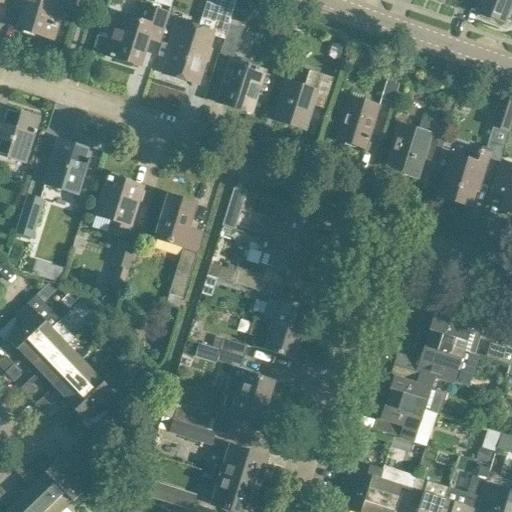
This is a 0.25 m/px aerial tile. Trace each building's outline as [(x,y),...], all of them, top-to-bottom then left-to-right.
[(23,0),(27,1),(19,28),(52,39),(64,0),(23,0)] [(230,20),(236,0),(216,0),(214,6),(212,14),(230,20)] [(481,0),(477,13),(502,23),(510,0),(481,0)] [(223,40),(224,40),(229,26),(228,26),(230,20),(212,14),(214,6),(207,4),(202,19),(201,19),(198,28),(183,23),(175,47),(171,46),(163,74),(197,84),(213,33),(224,37),(223,40)] [(159,43),(169,14),(142,6),(137,21),(122,16),(109,58),(112,59),(113,58),(139,66),(146,39),(159,43)] [(229,26),(224,40),(220,54),(234,58),(243,30),(229,26)] [(389,71),(381,98),(393,101),(405,62),(388,57),(384,70),(389,71)] [(230,61),(216,103),(251,114),(257,94),(265,97),(269,95),(274,81),(271,76),(263,73),(264,72),(230,61)] [(312,105),(324,109),(333,79),(309,71),(303,89),(285,83),(274,121),(304,130),(312,105)] [(500,163),(511,121),(511,98),(500,95),(481,152),(473,149),(469,161),(451,155),(438,197),(469,207),(478,178),(480,179),(487,159),(500,163)] [(348,97),(335,140),(365,149),(379,107),(348,97)] [(0,154),(7,157),(6,158),(24,163),(39,119),(21,113),(21,115),(6,111),(2,125),(0,124),(0,154)] [(425,152),(439,156),(447,129),(422,121),(418,135),(397,129),(386,166),(417,176),(425,152)] [(90,151),(58,141),(44,185),(77,195),(86,166),(87,166),(89,161),(87,160),(90,151)] [(501,211),(511,213),(511,165),(502,163),(494,186),(508,190),(501,211)] [(130,227),(142,188),(107,177),(95,216),(112,221),(110,229),(126,234),(128,226),(130,227)] [(43,202),(26,196),(15,232),(31,237),(43,202)] [(196,205),(167,196),(154,239),(183,248),(169,294),(183,298),(202,234),(188,230),(196,205)] [(243,203),(242,203),(230,199),(222,226),(234,230),(243,203)] [(310,224),(314,213),(283,203),(280,216),(288,218),(283,232),(275,229),(272,241),(310,253),(318,227),(310,224)] [(135,246),(124,243),(119,241),(112,264),(117,265),(111,285),(122,289),(135,246)] [(239,260),(235,272),(262,280),(265,269),(302,280),(310,253),(272,241),(268,253),(262,251),(257,265),(239,260)] [(258,291),(262,280),(235,272),(210,264),(207,275),(258,291)] [(301,334),(309,309),(279,299),(271,325),(301,334)] [(51,329),(28,305),(16,315),(24,324),(7,340),(16,350),(18,349),(23,355),(51,329)] [(474,319),(433,306),(429,318),(432,319),(429,328),(424,326),(419,328),(417,336),(416,336),(463,352),(474,355),(482,332),(474,319)] [(193,320),(189,333),(198,336),(202,323),(193,320)] [(252,347),(263,350),(293,360),(301,334),(271,325),(254,320),(250,335),(255,337),(252,347)] [(51,329),(23,355),(22,356),(29,363),(30,362),(38,371),(66,344),(73,338),(58,322),(51,329)] [(502,346),(511,349),(511,323),(510,323),(502,346)] [(416,359),(411,358),(407,369),(419,373),(419,374),(435,379),(453,385),(463,352),(416,336),(416,337),(417,337),(414,348),(416,351),(418,352),(416,359)] [(247,346),(223,339),(219,351),(243,358),(247,346)] [(53,387),(81,360),(66,344),(38,371),(37,372),(44,379),(45,378),(53,387)] [(243,358),(219,351),(216,362),(240,369),(243,358)] [(0,361),(0,368),(5,373),(13,366),(14,365),(5,357),(0,361)] [(81,360),(53,387),(52,388),(59,395),(60,394),(69,403),(96,377),(81,360)] [(13,366),(5,373),(12,381),(20,374),(13,366)] [(266,407),(274,381),(233,369),(225,394),(235,398),(266,407)] [(431,389),(435,379),(419,374),(416,384),(393,377),(389,390),(390,391),(388,399),(424,410),(435,414),(439,415),(446,394),(431,389)] [(100,404),(108,412),(120,401),(96,377),(69,403),(75,409),(74,411),(83,421),(100,404)] [(35,390),(28,382),(20,389),(27,397),(35,390)] [(43,397),(35,405),(42,413),(50,405),(43,397)] [(245,428),(258,433),(266,407),(235,398),(231,411),(221,408),(213,432),(241,440),(245,428)] [(435,414),(424,410),(388,399),(385,407),(383,406),(379,420),(402,427),(399,438),(403,439),(425,446),(435,414)] [(162,417),(207,431),(210,419),(176,408),(176,410),(166,407),(162,417)] [(162,417),(159,428),(210,445),(214,433),(207,431),(162,417)] [(361,429),(358,438),(370,442),(372,433),(361,429)] [(500,434),(496,448),(505,450),(509,437),(500,434)] [(399,438),(393,436),(390,447),(399,450),(403,439),(399,438)] [(224,459),(219,476),(258,488),(267,459),(217,444),(213,456),(224,459)] [(435,449),(425,446),(422,456),(432,459),(435,449)] [(480,449),(477,461),(488,465),(492,453),(480,449)] [(38,480),(27,468),(21,462),(14,470),(31,488),(23,496),(37,511),(61,511),(66,508),(40,480),(38,479),(38,480)] [(103,498),(90,485),(79,474),(71,481),(54,464),(44,474),(45,475),(40,480),(66,508),(81,494),(94,507),(103,498)] [(481,467),(477,479),(484,481),(488,470),(481,467)] [(347,470),(342,485),(353,488),(346,511),(348,511),(367,511),(378,479),(347,470)] [(406,505),(411,490),(415,478),(416,476),(403,472),(398,486),(378,479),(367,511),(392,511),(396,502),(406,505)] [(214,493),(203,489),(199,501),(211,504),(211,505),(233,511),(250,511),(258,488),(219,476),(214,493)] [(415,478),(411,490),(406,505),(418,508),(416,511),(440,511),(448,488),(415,478)] [(511,491),(486,483),(481,499),(491,502),(488,511),(511,511),(511,510),(511,491)] [(151,497),(190,509),(194,497),(155,484),(151,497)] [(476,511),(481,499),(448,488),(440,511),(476,511)] [(37,511),(23,496),(8,511),(37,511)]
